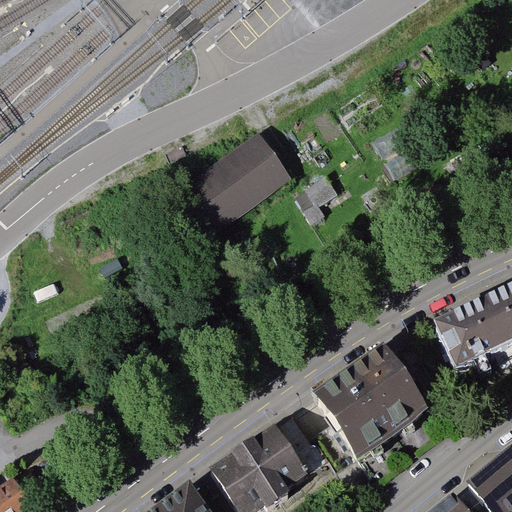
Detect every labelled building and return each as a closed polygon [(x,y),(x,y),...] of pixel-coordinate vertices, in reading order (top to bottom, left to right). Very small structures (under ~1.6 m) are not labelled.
[(176,198),(208,243),(291,184),(259,140),(176,198)] [(511,294),(433,335),(458,382),(511,354),(511,294)] [(386,358),(298,421),(345,486),(433,423),(386,358)] [(274,436),(209,480),(230,511),(281,511),(311,492),(274,436)] [(511,511),(511,456),(468,493),(483,511),(511,511)] [(30,511),(12,485),(0,493),(0,511),(30,511)] [(210,511),(197,493),(171,511),(210,511)]
